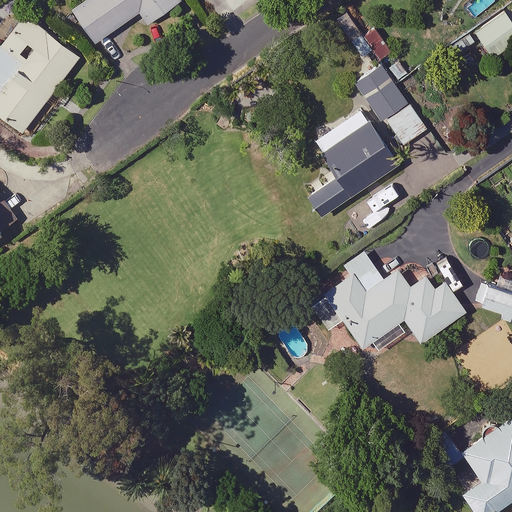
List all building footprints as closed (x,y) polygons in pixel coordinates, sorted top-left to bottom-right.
[(79,0),(72,5),(96,40),(140,9),(148,21),(179,0),(79,0)] [(511,18),(506,9),(476,31),(495,57),(511,45),(511,18)] [(82,54),(26,11),(3,41),(0,44),(20,59),(0,84),(0,112),(23,130),(82,54)] [(373,48),(362,30),(351,37),(362,55),(373,48)] [(0,44),(3,41),(0,39),(0,84),(20,59),(0,44)] [(383,61),(355,80),(381,119),(409,100),(383,61)] [(370,117),(322,149),(338,172),(307,193),(321,213),(400,161),(370,117)] [(0,230),(20,217),(0,188),(0,230)] [(355,267),(323,290),(364,347),(405,317),(422,341),(467,308),(446,278),(436,285),(427,272),(413,282),(399,263),(368,286),(355,267)] [(511,311),(511,288),(489,281),(482,301),(502,308),(501,312),(510,316),(511,311)] [(511,414),(462,448),(482,478),(464,490),(478,511),(491,511),(511,498),(511,414)]
